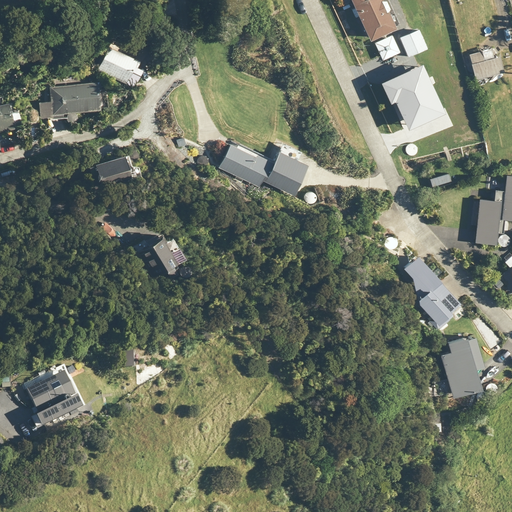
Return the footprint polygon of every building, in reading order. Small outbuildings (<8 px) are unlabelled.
[(360,15),(371,39),(397,26),(384,0),(353,0),(356,7),(352,9),(355,17),(360,15)] [(393,34),(375,42),(383,59),(400,51),(393,34)] [(140,57),(108,42),(97,67),(127,81),(134,64),(137,65),(140,57)] [(482,50),(469,53),(475,78),(503,71),(499,55),(484,59),(482,50)] [(412,72),(406,58),(373,73),(399,129),(418,120),(399,78),(412,72)] [(100,109),(98,88),(101,88),(100,79),(49,84),(52,114),(100,109)] [(435,83),(423,86),(429,109),(440,106),(435,83)] [(12,101),(0,103),(0,130),(15,128),(11,109),(13,109),(12,101)] [(482,131),(473,134),(475,142),(484,140),(482,131)] [(185,136),(176,139),(179,147),(187,144),(185,136)] [(218,166),(259,185),(272,159),(257,152),(256,154),(230,142),(218,166)] [(417,151),(413,153),(414,157),(419,155),(419,157),(433,151),(429,142),(415,148),(417,151)] [(125,153),(96,162),(103,188),(132,179),(125,153)] [(511,217),(511,173),(507,173),(506,189),(496,188),(495,195),(495,198),(492,198),(481,197),(476,240),(497,242),(498,230),(504,231),(506,217),(511,217)] [(417,183),(420,191),(435,184),(431,176),(417,183)] [(153,276),(178,261),(163,234),(138,248),(153,276)] [(509,268),(511,265),(511,253),(503,260),(509,268)] [(418,255),(404,268),(413,277),(418,303),(416,305),(438,330),(454,316),(450,311),(461,301),(418,255)] [(483,386),(468,334),(449,339),(451,348),(441,351),(453,394),(483,386)] [(53,380),(18,401),(37,433),(53,423),(55,426),(81,410),(76,401),(69,406),(53,380)] [(492,381),(474,397),(483,406),(500,389),(492,381)] [(455,465),(457,480),(437,482),(440,498),(445,498),(447,508),(457,506),(455,496),(466,495),(467,511),(487,511),(484,479),(476,479),(474,465),(473,465),(472,459),(478,459),(476,448),(462,449),(463,454),(460,455),(461,465),(455,465)]
